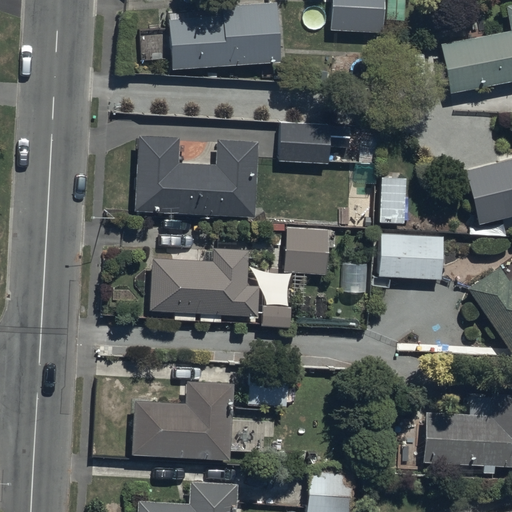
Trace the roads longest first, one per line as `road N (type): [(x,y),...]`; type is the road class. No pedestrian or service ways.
road 1 (tertiary): [(42,383),(64,0)]
road 2 (tertiary): [(33,511),(42,383)]
